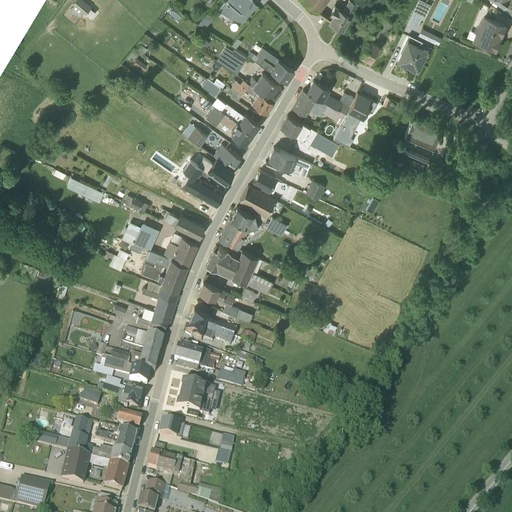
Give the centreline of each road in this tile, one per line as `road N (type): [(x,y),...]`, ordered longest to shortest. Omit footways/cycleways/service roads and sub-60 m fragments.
road 1 (track): [(490,132),(397,320),(327,436),(301,446),(153,409)]
road 2 (residential): [(127,511),(199,264),(316,49)]
road 3 (unclassified): [(484,127),(316,49)]
